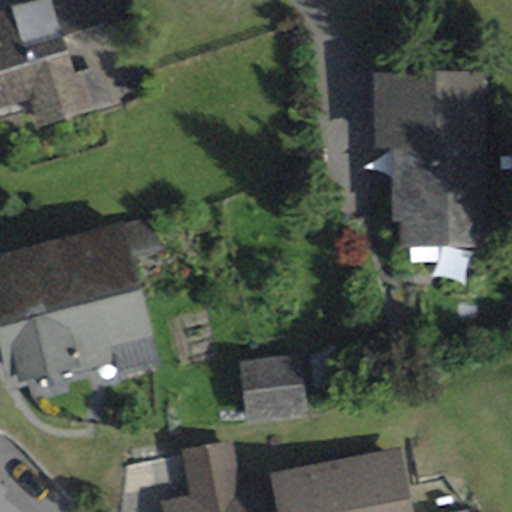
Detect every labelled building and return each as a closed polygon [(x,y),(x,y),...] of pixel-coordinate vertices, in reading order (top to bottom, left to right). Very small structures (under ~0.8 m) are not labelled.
[(124,0),(51,0),(0,15),(0,100),(32,90),(41,119),(81,107),(74,81),(61,39),(98,28),(130,19),(124,0)] [(74,81),(81,107),(103,100),(95,75),(74,81)] [(476,81),(380,83),(382,144),(400,143),(401,214),(408,214),(409,244),(480,242),(476,81)] [(129,259),(160,251),(153,222),(122,230),(129,259)] [(103,302),(104,304),(138,295),(129,259),(122,230),(0,260),(0,294),(8,326),(60,312),(61,313),(103,302)] [(60,312),(8,326),(22,378),(115,353),(120,371),(156,362),(138,295),(104,304),(103,302),(61,313),(60,312)] [(246,366),(252,420),(304,415),(299,361),(246,366)] [(169,505),(170,511),(258,511),(254,491),(253,488),(239,491),(230,447),(186,456),(195,500),(169,505)] [(407,511),(397,460),(279,483),(280,486),(285,511),(407,511)] [(258,511),(285,511),(280,486),(254,491),(258,511)]
